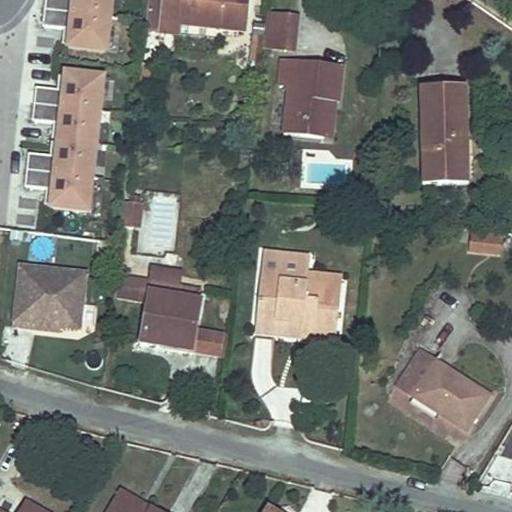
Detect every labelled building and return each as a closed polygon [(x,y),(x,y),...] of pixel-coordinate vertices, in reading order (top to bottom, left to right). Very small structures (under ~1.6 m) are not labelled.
[(68,28),(70,0),(47,0),(45,26),(68,28)] [(114,0),(70,0),(68,28),(66,49),(109,53),(114,0)] [(150,0),(146,34),(192,40),(194,25),(248,32),(252,0),(150,0)] [(297,13),(270,9),(266,43),(294,46),(295,31),(297,13)] [(341,104),(345,67),(284,60),(281,88),(293,90),(287,137),(324,141),(328,102),(337,103),(341,104)] [(150,65),(137,64),(135,85),(148,87),(150,65)] [(109,86),(71,81),(70,84),(69,98),(63,97),(41,95),(39,111),(105,119),(109,86)] [(457,167),(471,166),(470,95),(424,96),(425,195),(458,193),(457,167)] [(328,102),(324,141),(333,142),(337,103),(328,102)] [(105,119),(39,111),(37,128),(59,130),(64,131),(63,146),(62,148),(101,152),(105,119)] [(101,152),(62,148),(60,164),(33,161),(31,178),(97,186),(101,152)] [(471,193),(471,166),(457,167),(458,193),(471,193)] [(97,186),(31,178),(29,194),(51,197),(56,198),(55,212),(55,214),(94,219),(97,186)] [(148,206),(123,203),(120,222),(145,226),(148,206)] [(501,258),(503,232),(470,230),(469,256),(501,258)] [(295,352),(328,356),(334,306),(299,302),(302,274),(256,268),(248,335),(283,340),(283,334),(296,337),(295,352)] [(17,274),(10,333),(53,338),(54,333),(75,336),(82,282),(17,274)] [(143,281),(115,275),(112,286),(141,291),(143,281)] [(148,282),(143,281),(141,291),(140,298),(131,340),(136,341),(148,282)] [(168,285),(148,282),(136,341),(155,345),(154,348),(162,349),(164,340),(186,345),(195,302),(197,291),(176,287),(174,298),(166,296),(168,285)] [(176,287),(168,285),(166,296),(174,298),(176,287)] [(141,291),(112,286),(111,293),(140,298),(141,291)] [(247,346),(295,352),(296,337),(283,334),(283,340),(248,335),(247,346)] [(184,354),(186,345),(164,340),(162,349),(184,354)] [(434,374),(418,362),(392,401),(408,411),(434,374)] [(463,448),(489,411),(434,374),(408,411),(463,448)] [(136,511),(137,511),(110,496),(101,511),(136,511)] [(289,511),(270,500),(262,511),(289,511)]
